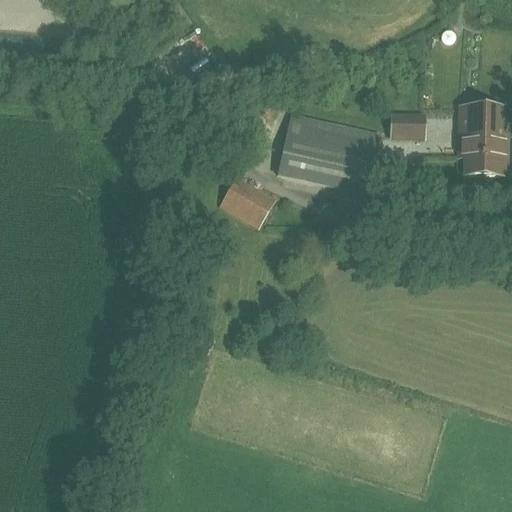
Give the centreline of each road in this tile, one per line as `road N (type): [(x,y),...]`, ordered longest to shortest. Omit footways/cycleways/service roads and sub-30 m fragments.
road 1 (unclassified): [(511,245),(380,244),(348,234),(183,120)]
road 2 (track): [(183,120),(0,106)]
